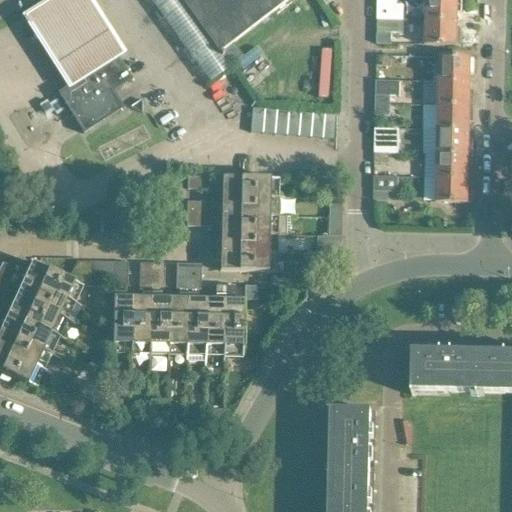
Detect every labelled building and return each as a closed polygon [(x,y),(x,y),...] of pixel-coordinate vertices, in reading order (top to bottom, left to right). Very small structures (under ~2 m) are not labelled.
[(44,52),(67,88),(117,57),(123,53),(100,17),(89,0),(56,0),(24,21),(44,52)] [(229,68),(179,0),(143,0),(206,85),(229,68)] [(179,0),(229,68),(242,58),(232,44),(291,0),(179,0)] [(378,0),(378,21),(405,22),(405,7),(398,7),(398,0),(378,0)] [(462,13),(462,0),(426,0),(426,21),(458,22),(458,13),(462,13)] [(458,30),(458,22),(426,21),(425,46),(461,47),(461,30),(458,30)] [(239,40),(247,57),(272,46),(264,29),(239,40)] [(392,36),(377,36),(377,46),(392,46),(392,36)] [(67,88),(57,94),(77,125),(83,135),(124,110),(118,100),(114,93),(132,81),(117,57),(67,88)] [(392,58),(377,58),(377,68),(392,69),(392,58)] [(474,76),(474,61),(471,61),(471,59),(439,59),(438,84),(471,85),(471,76),(474,76)] [(401,84),(376,83),(376,106),(391,106),(391,98),(400,98),(401,84)] [(473,108),(473,93),(471,93),(471,85),(438,84),(438,107),(473,108)] [(390,117),(391,106),(376,106),(376,117),(390,117)] [(473,123),(473,108),(438,107),(437,131),(470,132),(470,123),(473,123)] [(252,110),(250,134),(262,135),(264,111),(252,110)] [(264,111),(262,135),(274,136),(276,112),(264,111)] [(276,112),(274,136),(286,137),(288,113),(276,112)] [(288,113),(286,137),(298,138),(300,114),(288,113)] [(300,114),(298,138),(310,139),(312,116),(300,114)] [(312,116),(310,139),(322,141),(324,117),(312,116)] [(324,117),(322,141),(334,142),(336,118),(324,117)] [(400,131),(375,131),(375,154),(390,154),(390,146),(399,146),(400,131)] [(472,156),(472,141),(470,141),(470,132),(437,131),(436,155),(472,156)] [(390,165),(390,154),(375,154),(375,165),(390,165)] [(472,172),(472,156),(436,155),(436,179),(469,180),(469,172),(472,172)] [(211,192),(211,180),(189,179),(188,192),(211,192)] [(279,199),(279,183),(290,183),(290,182),(218,179),(217,199),(279,200),(290,200),(290,199),(279,199)] [(399,179),(374,179),(374,203),(389,203),(389,194),(399,194),(399,179)] [(471,203),(471,189),(469,188),(469,180),(436,179),(435,204),(468,205),(468,203),(471,203)] [(279,218),(279,200),(217,199),(217,217),(279,218)] [(211,217),(211,204),(188,204),(188,217),(211,217)] [(211,229),(211,217),(188,217),(188,228),(211,229)] [(217,217),(217,235),(278,237),(278,236),(288,236),(289,218),(279,218),(217,217)] [(278,255),(278,237),(288,237),(288,236),(278,236),(278,237),(217,235),(217,254),(278,255)] [(326,238),(317,239),(317,244),(317,256),(341,257),(341,244),(340,244),(340,238),(326,237),(326,238)] [(288,255),(278,255),(217,254),(216,264),(220,264),(220,273),(287,275),(287,274),(278,273),(278,256),(288,257),(288,255)] [(340,269),(341,257),(317,256),(317,268),(340,269)] [(90,289),(90,265),(77,264),(69,282),(83,288),(85,289),(90,289)] [(0,277),(7,280),(12,270),(2,265),(0,269),(0,277)] [(83,288),(69,282),(32,265),(29,273),(25,272),(21,280),(75,305),(83,288)] [(102,289),(103,265),(90,265),(90,289),(102,289)] [(113,290),(114,265),(103,265),(102,289),(113,290)] [(127,290),(127,265),(114,265),(113,290),(127,290)] [(152,290),(152,265),(140,265),(140,290),(152,290)] [(164,290),(164,266),(152,265),(152,290),(164,290)] [(188,290),(189,266),(177,266),(177,290),(188,290)] [(201,266),(200,266),(189,266),(188,290),(200,291),(201,266)] [(17,285),(22,274),(12,270),(7,280),(17,285)] [(75,305),(21,280),(17,289),(21,291),(17,299),(68,322),(75,306),(91,314),(91,313),(75,305)] [(225,359),(225,288),(215,288),(215,297),(206,297),(206,301),(206,359),(223,359),(223,376),(225,376),(225,359)] [(242,376),(244,302),(235,302),(235,288),(225,288),(225,359),(241,359),(241,376),(242,376)] [(132,357),(133,300),(133,296),(124,296),(113,296),(112,373),(113,373),(114,357),(131,357),(131,374),(132,374),(132,357)] [(150,358),(151,297),(133,296),(133,300),(132,357),(149,357),(148,374),(150,374),(150,358)] [(169,358),(170,301),(170,297),(151,297),(150,358),(168,358),(167,375),(169,375),(169,358)] [(187,359),(188,297),(170,297),(170,301),(169,358),(186,358),(185,375),(187,375),(187,359)] [(206,359),(206,301),(206,297),(188,297),(187,359),(205,359),(204,376),(205,376),(206,359)] [(68,322),(17,299),(13,308),(9,306),(6,314),(60,339),(67,324),(83,331),(83,330),(68,322)] [(60,339),(6,314),(2,323),(5,324),(1,333),(52,356),(59,341),(76,348),(76,347),(60,340),(60,339)] [(52,356),(1,333),(0,334),(0,352),(45,373),(52,357),(68,365),(68,364),(52,356)] [(477,399),(478,351),(413,350),(412,398),(413,398),(414,393),(476,394),(476,399),(477,399)] [(511,351),(478,351),(477,399),(478,399),(478,394),(511,394),(511,351)] [(45,373),(0,352),(0,373),(53,398),(53,396),(37,389),(44,374),(60,382),(60,380),(45,373)] [(375,480),(376,414),(329,413),(329,415),(332,415),(330,478),(327,478),(327,479),(375,480)] [(373,511),(375,480),(327,479),(327,480),(330,480),(329,511),(373,511)]
